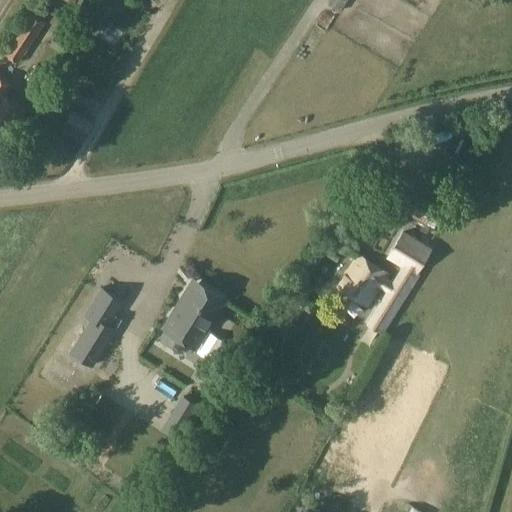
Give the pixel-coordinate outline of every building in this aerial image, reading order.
[(110,0),(122,8),(127,0),(110,0)] [(58,17),(54,14),(49,22),(53,24),(58,17)] [(31,43),(16,34),(4,54),(18,63),(31,43)] [(69,43),(56,35),(49,45),(63,53),(69,43)] [(36,97),(47,79),(33,71),(21,88),(36,97)] [(10,86),(0,79),(0,137),(5,140),(24,109),(3,96),(10,86)] [(71,111),(63,125),(84,138),(93,123),(71,111)] [(422,193),(412,214),(433,225),(444,204),(422,193)] [(367,325),(381,334),(419,277),(416,275),(431,252),(404,235),(388,258),(404,268),(393,285),(385,280),(388,276),(358,256),(337,287),(368,307),(381,287),(389,292),(367,325)] [(195,348),(225,300),(198,284),(189,299),(183,296),(163,328),(195,348)] [(108,326),(123,302),(100,288),(84,314),(91,319),(70,352),(92,366),(115,330),(108,326)] [(178,443),(182,423),(167,420),(163,440),(178,443)]
